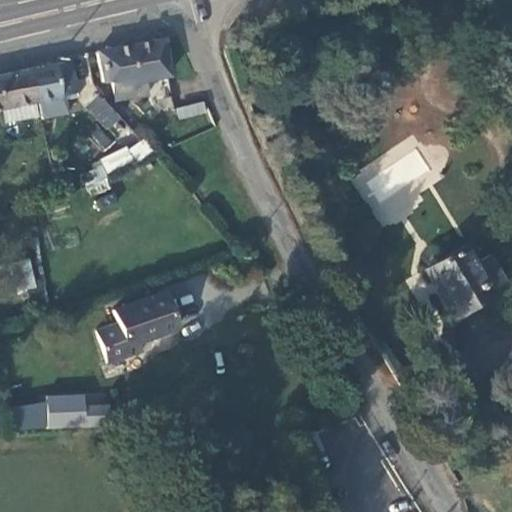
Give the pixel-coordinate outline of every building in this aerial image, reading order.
[(161,41),(98,54),(102,85),(112,83),(117,103),(149,97),(146,80),(169,75),(161,41)] [(70,64),(29,72),(36,105),(40,122),(67,116),(63,99),(77,96),(70,64)] [(29,72),(0,78),(0,112),(36,105),(29,72)] [(119,141),(132,127),(97,95),(85,109),(119,141)] [(175,108),(178,120),(207,113),(204,100),(175,108)] [(160,154),(150,145),(132,149),(135,165),(160,154)] [(70,175),(54,179),(57,193),(74,188),(70,175)] [(464,244),(425,269),(429,275),(426,278),(452,320),(493,292),(491,288),(506,280),(491,254),(475,262),(464,244)] [(16,260),(1,264),(10,292),(25,287),(16,260)] [(99,360),(135,351),(132,343),(170,331),(161,296),(108,310),(113,326),(91,332),(99,360)] [(54,393),(59,428),(75,425),(73,407),(71,391),(54,393)] [(73,407),(75,425),(91,423),(88,404),(73,407)]
